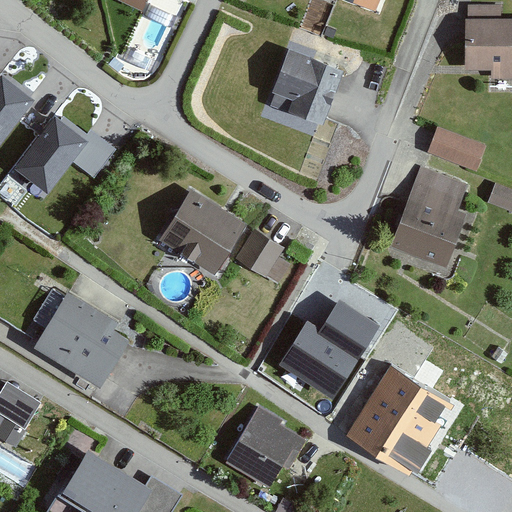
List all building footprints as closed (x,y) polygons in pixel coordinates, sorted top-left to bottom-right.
[(115,0),(136,13),(141,0),(115,0)] [(335,0),(371,11),(374,0),(335,0)] [(488,84),(511,82),(511,19),(501,20),(501,5),(462,6),(465,74),(487,74),(488,84)] [(262,107),(316,126),(336,71),(282,52),(262,107)] [(0,145),(32,104),(2,81),(0,83),(0,145)] [(86,145),(56,122),(18,172),(48,195),(86,145)] [(424,154),(474,174),(483,148),(432,127),(424,154)] [(446,267),(464,219),(456,215),(466,186),(419,168),(389,248),(446,267)] [(511,205),(511,182),(497,177),(489,197),(511,205)] [(208,272),(241,227),(190,191),(157,239),(208,272)] [(232,260),(275,286),(288,263),(276,256),(280,246),(250,230),(232,260)] [(90,387),(123,341),(103,325),(107,318),(66,293),(26,348),(90,387)] [(379,326),(340,301),(322,330),(307,320),(278,365),(332,399),(379,326)] [(451,404),(384,365),(344,432),(411,472),(451,404)] [(0,417),(19,429),(35,404),(2,382),(0,384),(0,417)] [(283,472),(302,439),(252,410),(219,467),(262,489),(275,467),(283,472)] [(54,491),(87,511),(124,511),(125,511),(126,511),(163,511),(175,493),(147,476),(138,489),(79,452),(54,491)]
